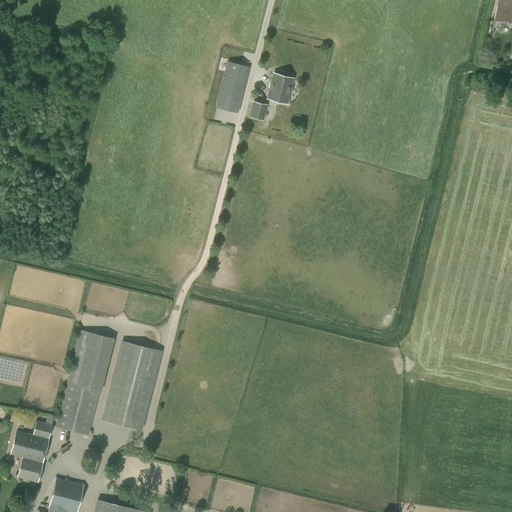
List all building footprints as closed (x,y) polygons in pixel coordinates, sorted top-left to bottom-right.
[(511,21),(511,0),(498,0),(494,21),(511,21)] [(216,107),(237,112),(248,67),(228,62),(216,107)] [(267,98),(287,103),(292,78),(273,73),(267,98)] [(248,117),(263,120),(267,105),(252,101),(248,117)] [(112,338),(80,330),(56,426),(88,434),(112,338)] [(122,341),(102,419),(141,429),(161,351),(122,341)] [(10,454),(22,457),(17,478),(37,483),(51,426),(36,422),(32,436),(16,432),(10,454)] [(76,511),(83,485),(57,478),(51,501),(48,511),(76,511)] [(146,511),(97,500),(94,511),(146,511)]
